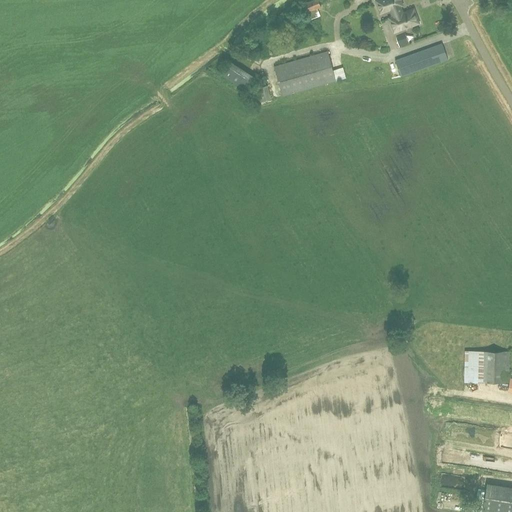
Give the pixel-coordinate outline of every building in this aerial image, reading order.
[(312,0),(304,3),(306,7),(307,12),(321,7),(318,0),(312,0)] [(378,0),(380,3),(378,4),(381,12),(390,8),(393,16),(389,17),(391,23),(393,23),(396,30),(415,23),(417,19),(415,12),(410,10),(403,12),(400,5),(402,4),(400,0),(378,0)] [(401,76),(448,59),(442,44),(395,60),(401,76)] [(282,96),(336,81),(327,51),(275,66),(282,96)] [(243,85),(250,75),(230,60),(222,70),(243,85)] [(334,66),(336,78),(346,76),(344,65),(334,66)] [(504,352),(485,352),(484,383),(504,383),(504,382),(504,371),(504,366),(504,352)] [(511,511),(511,490),(486,486),(482,511),(511,511)]
